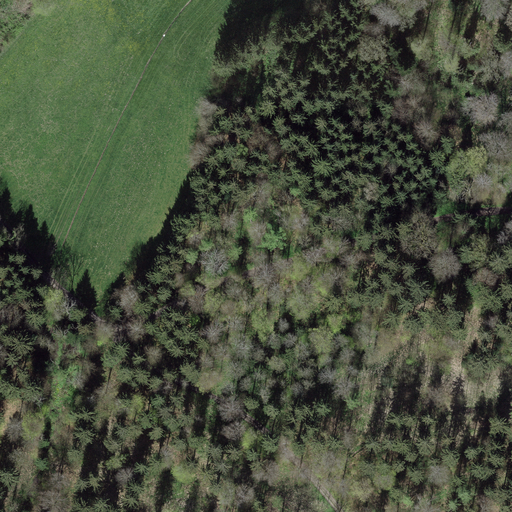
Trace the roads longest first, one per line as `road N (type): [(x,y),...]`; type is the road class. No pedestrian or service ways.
road 1 (track): [(511,212),(441,219),(247,273),(110,331)]
road 2 (track): [(341,511),(305,462),(266,427),(147,364),(110,331)]
road 3 (track): [(110,331),(24,253),(0,216)]
